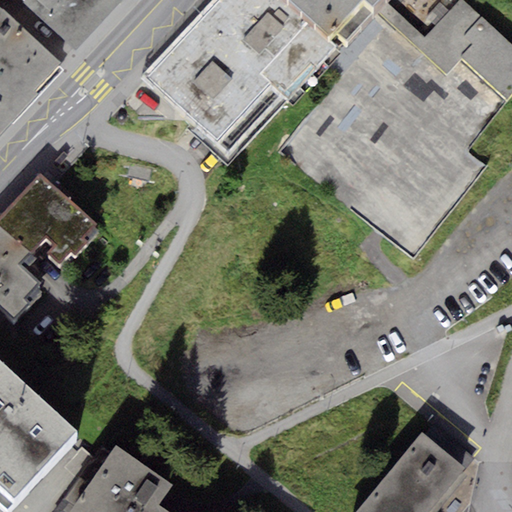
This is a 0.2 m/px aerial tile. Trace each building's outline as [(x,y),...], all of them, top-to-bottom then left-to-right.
[(21,0),(75,52),(125,0),(21,0)] [(211,0),(141,75),(227,155),(282,97),(286,101),(337,47),(329,39),(335,33),(346,42),(375,11),(447,75),(461,60),(508,100),(511,94),(511,45),(462,0),(458,0),(424,39),(385,0),(211,0)] [(0,135),(64,69),(4,12),(0,8),(0,135)] [(150,169),(131,165),(129,176),(147,180),(150,169)] [(96,225),(39,174),(0,217),(0,224),(31,253),(45,238),(54,246),(47,254),(59,265),(70,253),(75,258),(98,232),(93,228),(96,225)] [(31,253),(0,224),(0,308),(13,321),(30,303),(24,298),(39,282),(20,264),(31,253)] [(77,430),(0,359),(0,487),(13,499),(77,430)] [(422,431),(356,511),(429,511),(466,467),(422,431)] [(167,511),(159,506),(173,486),(115,445),(110,452),(103,447),(56,511),(167,511)]
